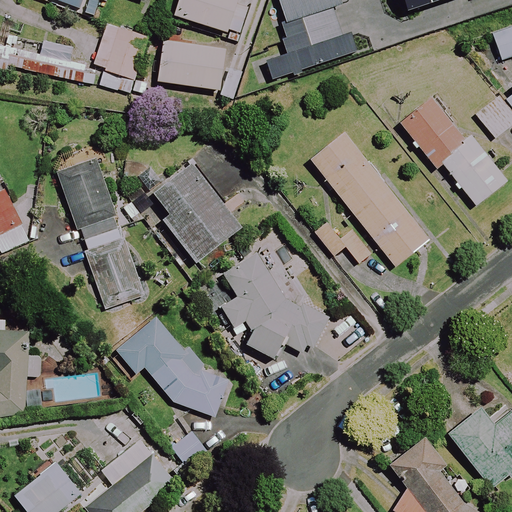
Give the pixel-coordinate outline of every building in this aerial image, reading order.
[(97,0),(57,0),(94,12),(97,0)] [(239,0),(182,0),(176,18),(228,35),(239,0)] [(147,39),(108,27),(96,67),(134,79),(147,39)] [(511,58),(511,29),(494,36),(503,62),(511,58)] [(86,72),(87,67),(72,63),(75,49),(41,42),(40,47),(10,40),(8,48),(0,46),(0,74),(2,75),(4,66),(83,84),(145,98),(147,86),(86,72)] [(159,84),(221,93),(220,98),(234,100),(237,78),(223,76),(227,52),(165,43),(159,84)] [(511,125),(511,115),(498,98),(476,116),(495,139),(511,125)] [(467,143),(433,101),(402,127),(436,170),(442,165),(476,208),(508,183),(472,138),(467,143)] [(430,242),(346,136),(312,163),(396,269),(430,242)] [(144,300),(98,163),(59,176),(105,313),(144,300)] [(243,230),(197,166),(155,196),(171,218),(164,222),(195,265),(243,230)] [(32,241),(0,179),(0,249),(3,255),(32,241)] [(327,224),(315,234),(334,258),(347,248),(360,265),(371,256),(351,231),(340,240),(327,224)] [(308,347),(314,350),(329,321),(285,299),(267,271),(271,268),(254,242),(238,252),(244,262),(223,276),(239,300),(223,311),(235,330),(245,324),(255,333),(248,348),(275,362),(283,346),(304,357),(308,347)] [(187,356),(157,319),(117,351),(137,376),(146,369),(173,402),(218,422),(236,383),(204,369),(187,356)] [(7,322),(0,321),(0,416),(26,417),(28,335),(7,335),(7,322)] [(511,473),(511,415),(495,428),(482,411),(450,437),(490,490),(511,473)] [(207,449),(191,432),(172,450),(188,467),(207,449)] [(408,488),(396,511),(476,511),(464,504),(440,474),(449,468),(425,438),(390,465),(408,488)] [(136,511),(175,484),(154,456),(85,507),(88,511),(136,511)] [(59,511),(81,495),(57,465),(16,497),(27,511),(59,511)]
